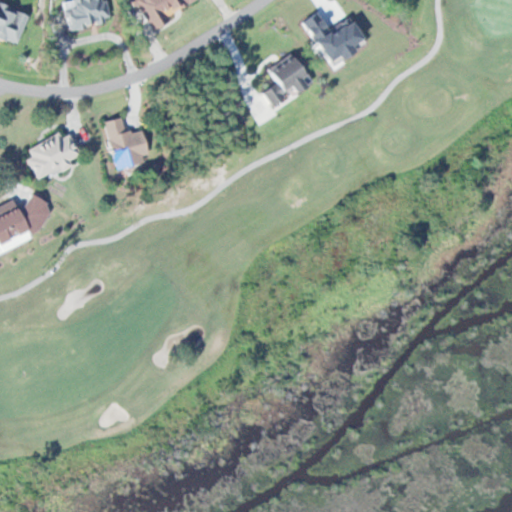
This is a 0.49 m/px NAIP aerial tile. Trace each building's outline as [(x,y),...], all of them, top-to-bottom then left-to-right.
[(109,22),(105,0),(68,0),(71,26),(109,22)] [(0,37),(21,43),(30,10),(0,1),(0,37)] [(261,90),(272,106),(310,81),(292,54),(268,70),(275,81),(261,90)] [(141,127),(125,131),(121,116),(104,120),(115,168),(148,160),(141,127)] [(37,178),(69,161),(68,158),(78,153),(65,129),(23,151),(37,178)] [(0,250),(36,232),(49,211),(44,201),(31,193),(24,204),(18,207),(9,201),(6,203),(1,211),(1,212),(0,212),(0,250)]
